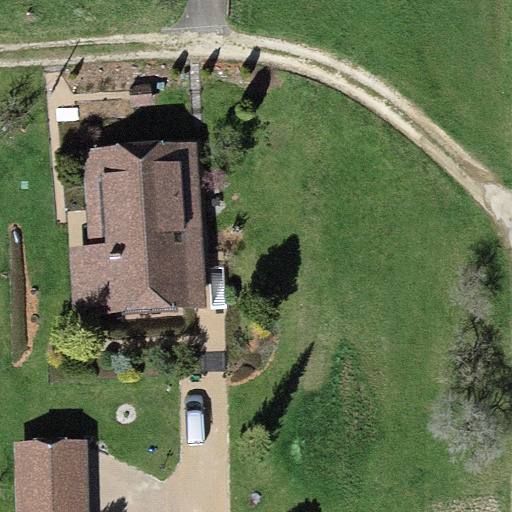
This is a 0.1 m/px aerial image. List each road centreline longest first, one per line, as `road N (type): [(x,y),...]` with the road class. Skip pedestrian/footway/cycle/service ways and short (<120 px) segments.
road 1 (track): [(0,60),(258,49),(329,74),(400,116),(511,220)]
road 2 (unknown): [(204,511),(196,319)]
